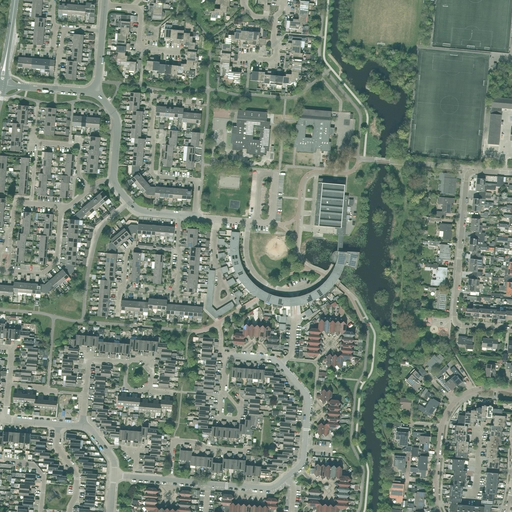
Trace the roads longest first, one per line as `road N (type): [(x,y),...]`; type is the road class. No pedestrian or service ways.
road 1 (residential): [(169,480),(271,488),(302,462),(307,398),(275,359),(223,353)]
road 2 (residential): [(511,330),(454,321),(468,169)]
road 3 (residential): [(201,101),(153,97),(151,117),(151,172),(197,180),(194,215)]
road 4 (residential): [(89,188),(78,175),(80,146),(35,143),(37,110)]
